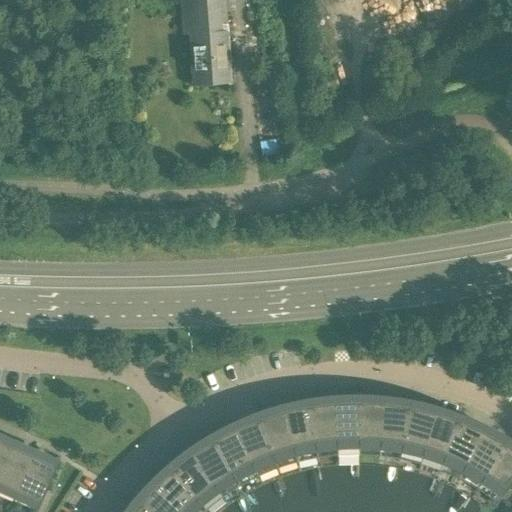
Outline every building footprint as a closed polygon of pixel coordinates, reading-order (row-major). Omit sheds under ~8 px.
[(230,83),(224,0),(179,0),(182,35),(188,35),(192,86),(230,83)] [(226,12),(235,12),(234,0),(225,0),(226,12)] [(345,396),(332,397),(337,455),(358,454),(358,396),(345,396)] [(371,396),(358,396),(358,454),(378,456),(384,397),(371,396)] [(319,398),(307,400),(317,458),(337,455),(332,397),(319,398)] [(397,399),(384,397),(378,456),(399,459),(410,401),(397,399)] [(294,402),(281,405),(296,462),(317,458),(307,400),(294,402)] [(423,404),(410,401),(399,459),(419,463),(435,407),(423,404)] [(269,409),(256,413),(276,468),(296,462),(281,405),(269,409)] [(447,411),(435,407),(419,463),(438,470),(460,416),(447,411)] [(244,418),(233,423),(257,476),(276,468),(256,413),(244,418)] [(472,421),(460,416),(438,470),(457,478),(484,426),(472,421)] [(221,429),(209,435),(239,486),(257,476),(233,423),(221,429)] [(506,439),(484,426),(457,478),(476,489),(506,439)] [(198,442),(188,449),(222,497),(239,486),(209,435),(198,442)] [(0,477),(15,443),(0,436),(0,477)] [(511,442),(506,439),(476,489),(497,504),(500,501),(511,483),(508,481),(511,475),(511,442)] [(0,477),(0,488),(16,496),(35,452),(15,443),(0,477)] [(177,457),(167,465),(205,510),(222,497),(188,449),(177,457)] [(35,452),(16,496),(36,505),(37,503),(40,504),(45,491),(43,490),(55,461),(35,452)] [(158,474),(148,483),(178,511),(202,511),(205,510),(167,465),(158,474)] [(140,493),(131,503),(142,511),(178,511),(148,483),(140,493)] [(123,511),(142,511),(131,503),(123,511)]
